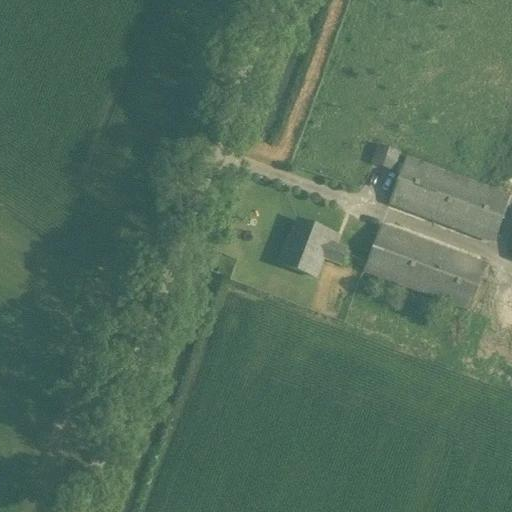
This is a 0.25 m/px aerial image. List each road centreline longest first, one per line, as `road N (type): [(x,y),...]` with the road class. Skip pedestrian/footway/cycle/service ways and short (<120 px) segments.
road 1 (unclassified): [(213,154),(271,0)]
road 2 (unclassified): [(199,511),(126,476),(110,432)]
